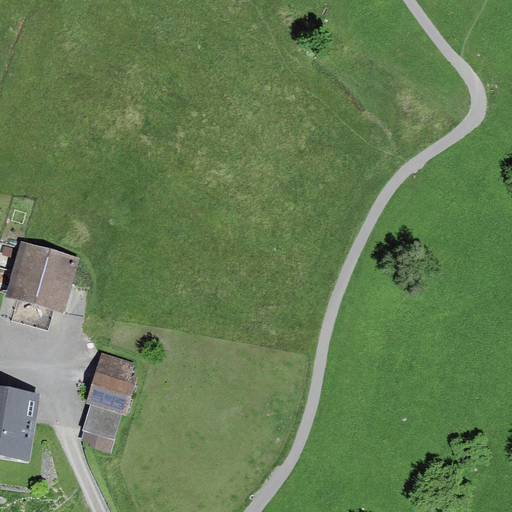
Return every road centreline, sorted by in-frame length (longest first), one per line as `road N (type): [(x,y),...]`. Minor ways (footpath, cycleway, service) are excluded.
road 1 (track): [(259,511),(297,457),(336,306),(362,243),(431,153),(475,125),(482,96),(457,56)]
road 2 (track): [(81,295),(64,410),(102,511)]
